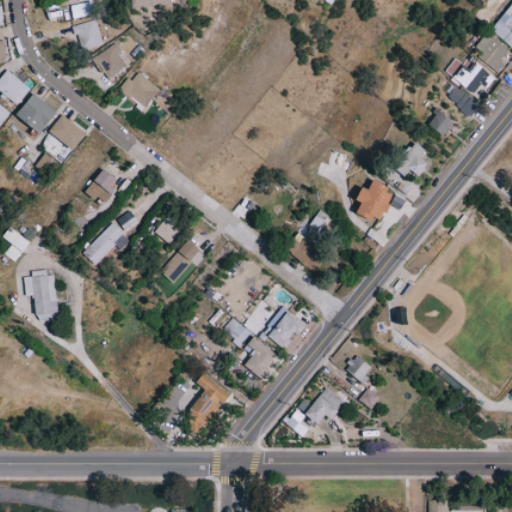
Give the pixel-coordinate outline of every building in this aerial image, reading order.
[(73,18),(93,14),(91,2),(71,5),(73,18)] [(511,2),(491,30),(511,46),(511,2)] [(102,45),(96,19),(73,25),(80,51),(102,45)] [(478,55),(496,72),(505,62),(501,58),(508,51),(488,32),(475,46),(481,52),(478,55)] [(92,58),(107,79),(128,65),(114,43),(92,58)] [(453,77),(475,94),(491,74),(474,61),(468,69),(463,64),(453,77)] [(30,86),(5,70),(0,78),(0,89),(3,92),(1,95),(18,105),(30,86)] [(159,90),(139,72),(131,80),(128,77),(118,87),(142,109),(159,90)] [(444,93),(469,117),(479,106),(453,82),(444,93)] [(56,113),(34,93),(17,113),(39,133),(56,113)] [(0,125),(0,126),(10,112),(0,104),(0,125)] [(442,136),(453,124),(439,111),(428,123),(442,136)] [(72,150),(86,133),(62,114),(48,131),(72,150)] [(420,156),(425,149),(414,141),(394,168),(405,176),(410,169),(419,175),(428,162),(420,156)] [(36,167),(46,172),(54,158),(44,152),(36,167)] [(104,203),(119,178),(102,168),(87,193),(104,203)] [(358,212),(381,221),(393,190),(372,182),(370,189),(363,187),(358,200),(361,202),(358,212)] [(289,254),(310,268),(323,248),(315,242),(319,237),(313,233),(318,226),(322,229),(327,222),(316,214),(289,254)] [(153,232),(169,244),(179,230),(163,219),(153,232)] [(82,253),(95,265),(114,245),(120,250),(129,239),(111,222),(82,253)] [(172,283),(200,251),(187,240),(159,271),(172,283)] [(55,275),(47,275),(46,269),(31,271),(31,276),(24,277),(25,296),(34,295),(37,321),(59,319),(55,275)] [(262,330),(282,348),(304,324),(283,306),(262,330)] [(249,332),(227,314),(217,326),(239,344),(249,332)] [(247,344),(255,351),(244,364),(259,377),(277,355),(254,336),(247,344)] [(345,369),(364,384),(369,378),(365,375),(371,366),(356,354),(345,369)] [(205,390),(188,411),(194,417),(187,425),(197,434),(230,394),(204,373),(196,382),(205,390)] [(326,415),(331,419),(345,403),(328,387),(304,413),(317,424),(326,415)] [(358,400),(371,409),(380,396),(367,387),(358,400)] [(181,396),(170,390),(161,407),(172,413),(181,396)] [(284,422),(301,437),(311,425),(295,411),(284,422)] [(446,511),(447,500),(427,499),(426,511),(446,511)]
